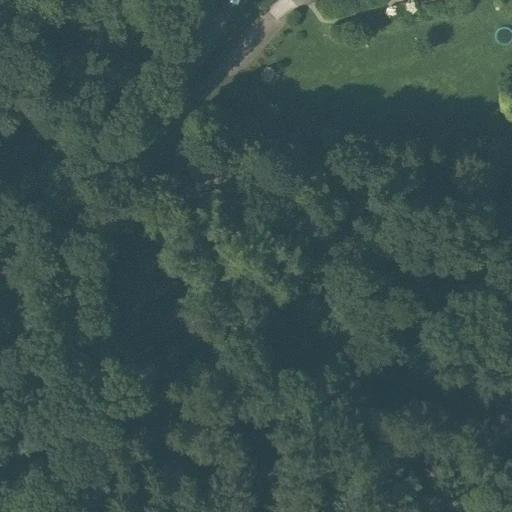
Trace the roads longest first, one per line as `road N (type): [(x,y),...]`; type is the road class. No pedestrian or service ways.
road 1 (track): [(511,434),(335,369),(266,325),(165,186),(149,139)]
road 2 (residential): [(149,139),(71,0)]
